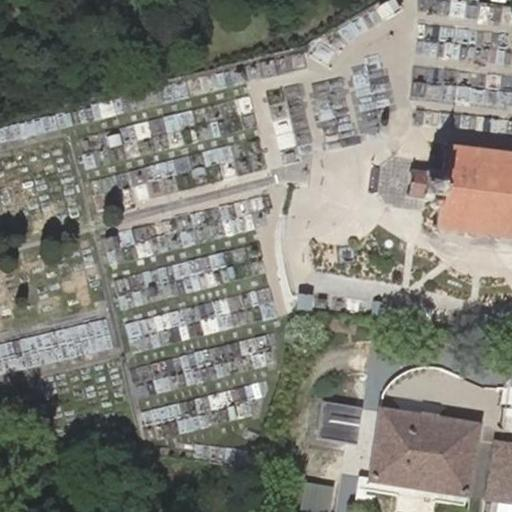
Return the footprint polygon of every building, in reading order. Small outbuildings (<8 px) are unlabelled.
[(424,173),(421,203),(431,204),(430,208),(434,210),(440,211),(439,227),(434,226),(433,230),(439,231),(438,234),(442,235),(442,231),(470,233),(470,238),(474,238),(474,234),(498,236),(498,241),(502,241),(502,236),(511,236),(511,155),(510,155),(511,148),(507,147),(508,145),(484,143),(484,145),(480,145),(480,152),(449,149),(449,143),(446,143),(443,174),(424,173)] [(408,202),(421,203),(424,173),(410,172),(408,202)] [(466,503),(476,427),(325,406),(320,439),(364,445),(358,488),(397,493),(394,511),(433,511),(436,498),(466,503)] [(511,498),(511,446),(492,444),(485,495),(511,498)] [(305,482),(301,511),(347,511),(350,487),(305,482)] [(511,511),(511,503),(496,502),(494,511),(511,511)]
